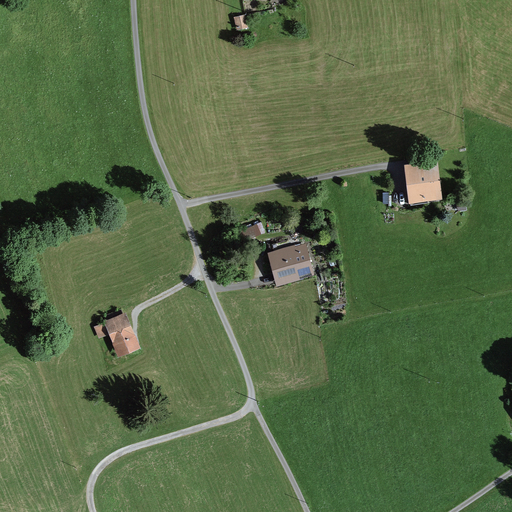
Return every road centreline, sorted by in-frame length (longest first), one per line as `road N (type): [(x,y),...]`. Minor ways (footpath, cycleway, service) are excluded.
road 1 (unclassified): [(133,0),(151,137),(244,367),(251,403)]
road 2 (track): [(95,511),(90,482),(111,458),(235,417),(251,403)]
road 3 (track): [(306,511),(251,403)]
